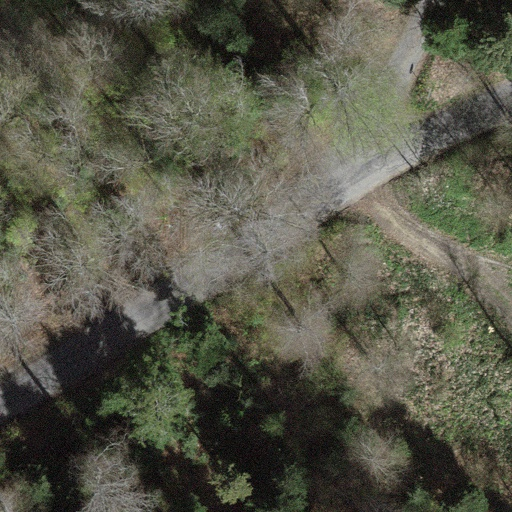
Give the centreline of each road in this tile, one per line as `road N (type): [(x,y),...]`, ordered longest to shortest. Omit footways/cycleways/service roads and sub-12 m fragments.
road 1 (unclassified): [(0,398),(358,172)]
road 2 (track): [(358,172),(373,203),(470,270),(511,321)]
road 3 (unclassified): [(425,0),(358,172)]
road 4 (unclassified): [(358,172),(511,100)]
